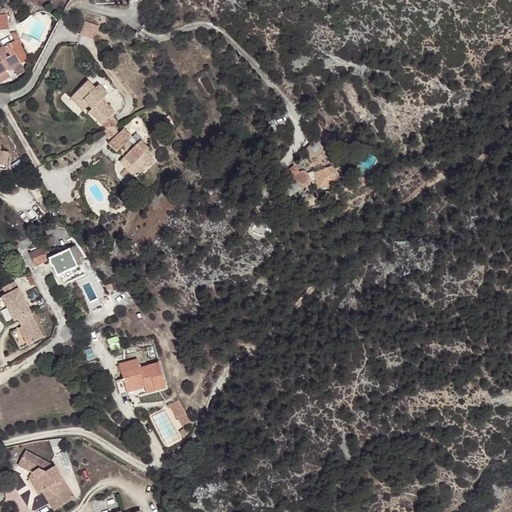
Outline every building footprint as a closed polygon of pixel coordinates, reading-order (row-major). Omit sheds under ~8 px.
[(0,31),(13,29),(10,14),(0,15),(0,31)] [(83,22),(82,35),(96,36),(98,23),(83,22)] [(13,43),(25,64),(31,60),(19,40),(13,43)] [(0,85),(14,77),(11,72),(16,69),(20,76),(29,70),(25,64),(13,43),(0,50),(0,85)] [(210,74),(201,77),(206,93),(215,90),(210,74)] [(94,76),(83,87),(96,101),(99,104),(96,107),(114,125),(121,122),(127,119),(119,110),(122,108),(110,95),(115,90),(106,81),(102,84),(94,76)] [(96,101),(83,87),(77,93),(89,107),(96,101)] [(126,129),(121,122),(114,125),(110,127),(117,137),(126,129)] [(131,125),(126,129),(117,137),(115,140),(124,148),(126,146),(130,143),(135,150),(131,152),(145,168),(147,170),(161,156),(153,148),(156,145),(148,137),(147,136),(141,143),(135,137),(140,133),(131,125)] [(135,137),(141,143),(147,136),(148,137),(150,135),(144,129),(140,133),(135,137)] [(0,161),(7,162),(8,148),(1,147),(2,137),(0,136),(0,161)] [(341,181),(339,163),(324,166),(319,167),(320,156),(325,153),(319,142),(308,148),(312,156),(311,168),(310,169),(308,170),(306,167),(305,167),(304,167),(303,167),(302,167),(300,168),(294,162),(286,169),(292,176),(293,175),(295,176),(306,184),(316,176),(318,185),(341,181)] [(130,143),(126,146),(131,152),(135,150),(130,143)] [(141,172),(145,168),(131,152),(126,157),(141,172)] [(302,186),(306,184),(295,176),(293,177),(302,186)] [(119,215),(116,209),(109,213),(112,219),(119,215)] [(46,241),(31,248),(32,250),(37,260),(50,254),(52,253),(46,241)] [(52,253),(50,254),(58,271),(60,270),(64,279),(88,268),(82,257),(86,255),(84,251),(77,241),(52,253)] [(86,255),(82,257),(88,268),(96,264),(89,254),(86,255)] [(33,313),(17,281),(4,288),(7,294),(3,297),(16,321),(19,320),(33,313)] [(45,337),(33,313),(19,320),(23,326),(20,327),(29,345),(45,337)] [(148,370),(151,379),(151,381),(172,375),(165,350),(146,355),(143,346),(123,351),(128,368),(122,370),(127,385),(134,383),(132,377),(141,375),(141,372),(148,370)] [(134,383),(151,379),(148,370),(141,372),(141,375),(132,377),(134,383)] [(190,418),(184,408),(176,395),(168,400),(175,413),(176,412),(183,424),(190,418)] [(186,428),(183,424),(182,423),(177,427),(181,432),(186,428)] [(49,441),(52,448),(64,447),(62,440),(49,441)] [(57,466),(29,449),(21,462),(35,470),(45,490),(43,491),(54,510),(75,499),(57,466)] [(66,452),(59,455),(64,467),(71,464),(66,452)] [(35,470),(31,477),(40,492),(43,491),(45,490),(35,470)]
